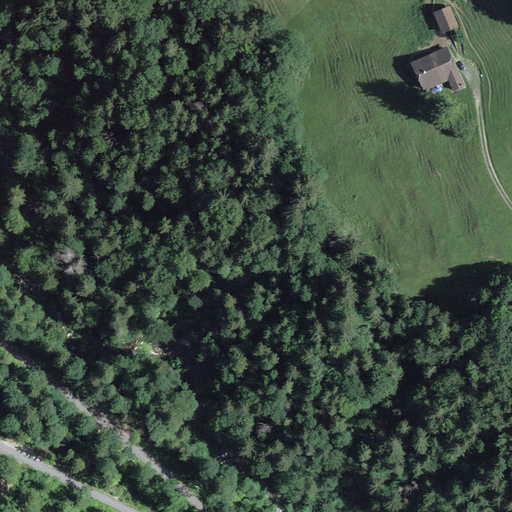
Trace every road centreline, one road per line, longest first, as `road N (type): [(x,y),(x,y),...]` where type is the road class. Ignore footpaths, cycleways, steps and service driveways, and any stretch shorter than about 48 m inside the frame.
road 1 (unclassified): [(206,511),(0,336)]
road 2 (track): [(467,64),(490,164),(511,205)]
road 3 (unclassified): [(0,446),(132,511)]
